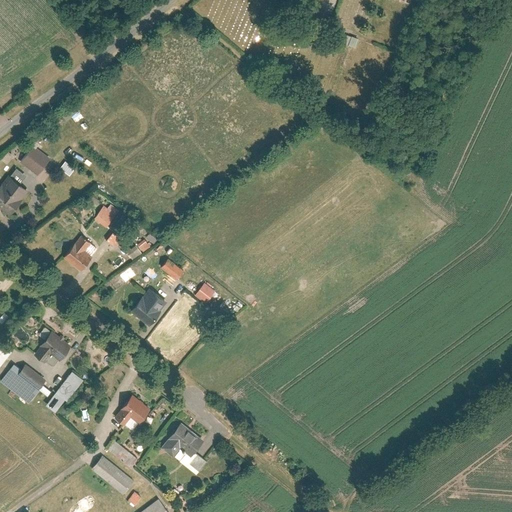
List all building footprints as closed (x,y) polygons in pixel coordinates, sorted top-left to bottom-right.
[(60,113),(66,120),(75,111),(68,105),(60,113)] [(50,157),(39,150),(35,155),(46,163),(50,157)] [(29,151),(20,163),(36,175),(45,164),(29,151)] [(62,163),(57,169),(66,177),(71,171),(62,163)] [(7,175),(0,184),(0,211),(7,217),(27,191),(7,175)] [(103,207),(94,219),(105,227),(114,215),(103,207)] [(115,246),(124,233),(112,226),(104,239),(115,246)] [(71,243),(61,257),(80,272),(91,258),(82,251),(88,243),(80,236),(73,245),(71,243)] [(144,239),(137,244),(141,250),(149,245),(144,239)] [(131,258),(140,251),(134,243),(125,250),(131,258)] [(167,257),(159,269),(176,281),(185,269),(167,257)] [(202,284),(193,297),(205,305),(213,292),(202,284)] [(148,291),(141,301),(140,300),(129,314),(147,327),(158,313),(149,306),(156,297),(148,291)] [(42,365),(49,355),(57,361),(69,346),(51,332),(31,357),(42,365)] [(3,341),(0,344),(0,361),(12,348),(3,341)] [(13,364),(0,379),(0,381),(25,403),(39,386),(13,364)] [(54,395),(66,403),(82,381),(70,373),(54,395)] [(131,431),(136,424),(138,425),(150,409),(129,394),(117,410),(119,411),(114,419),(131,431)] [(178,424),(160,449),(172,458),(178,450),(189,458),(201,442),(178,424)] [(115,434),(104,450),(131,468),(141,452),(115,434)] [(183,455),(177,463),(195,476),(205,462),(195,454),(190,461),(183,455)] [(99,455),(88,469),(122,495),(133,481),(99,455)] [(127,502),(133,506),(139,498),(133,494),(127,502)] [(164,511),(156,501),(140,511),(164,511)]
